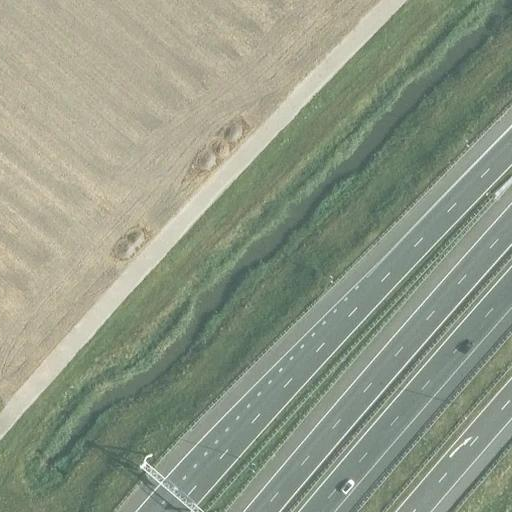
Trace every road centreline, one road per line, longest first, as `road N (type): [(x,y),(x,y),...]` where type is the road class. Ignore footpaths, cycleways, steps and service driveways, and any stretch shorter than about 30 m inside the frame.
road 1 (motorway): [(511,148),(172,511)]
road 2 (motorway): [(511,219),(260,511)]
road 3 (motorway): [(315,511),(511,284)]
road 4 (motorway): [(414,511),(511,402)]
